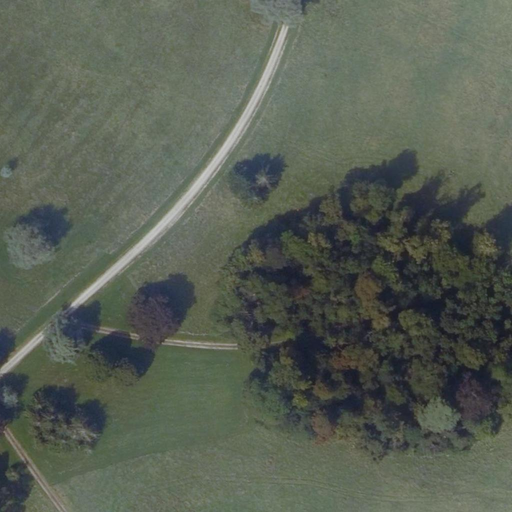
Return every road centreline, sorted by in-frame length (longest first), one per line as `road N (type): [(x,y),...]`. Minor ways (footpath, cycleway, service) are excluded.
road 1 (unclassified): [(60,322),(142,341),(219,346),(310,337),(511,260)]
road 2 (unclassified): [(297,0),(248,123),(186,205),(60,322)]
